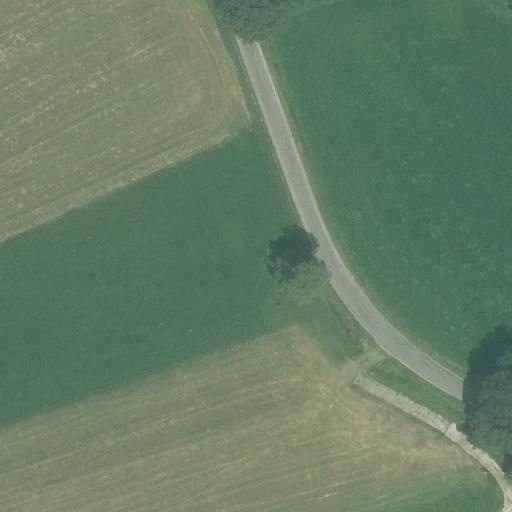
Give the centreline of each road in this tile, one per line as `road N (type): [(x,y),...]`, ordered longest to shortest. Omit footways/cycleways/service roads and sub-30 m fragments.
road 1 (unclassified): [(511,418),(405,353),(346,289),(321,245),(230,0)]
road 2 (track): [(511,493),(450,429),(357,378)]
